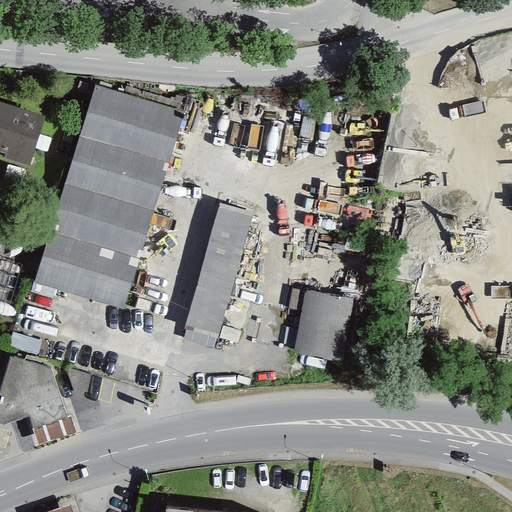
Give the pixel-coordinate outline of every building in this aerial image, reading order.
[(511,28),(477,38),(485,69),(511,62),(511,28)] [(180,112),(87,84),(28,285),(122,312),(180,112)] [(44,114),(0,100),(0,152),(29,162),(44,114)] [(246,211),(208,200),(172,334),(209,344),(246,211)] [(344,297),(298,286),(282,352),(328,363),(344,297)] [(50,375),(0,361),(0,432),(33,442),(50,375)] [(36,511),(77,511),(74,499),(35,508),(36,511)]
